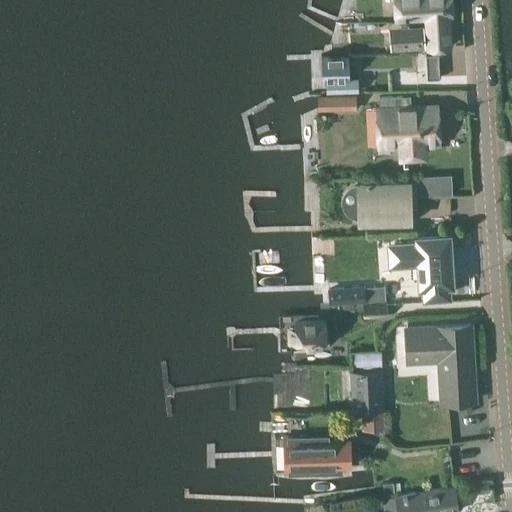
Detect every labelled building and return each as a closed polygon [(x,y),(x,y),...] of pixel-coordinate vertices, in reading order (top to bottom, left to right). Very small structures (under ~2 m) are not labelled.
[(395,0),(397,18),(428,16),(429,47),(429,48),(450,47),(448,16),(448,15),(452,15),(450,0),(395,0)] [(409,28),(409,20),(402,20),(402,21),(390,22),(392,51),(425,49),(424,27),(409,28)] [(349,54),(321,55),(321,78),(326,78),(326,92),(359,91),(358,77),(349,77),(349,54)] [(437,54),(425,55),(427,79),(439,78),(437,54)] [(380,73),(364,74),(364,86),(380,85),(380,73)] [(319,111),(357,111),(357,95),(319,95),(319,111)] [(380,108),(377,108),(378,144),(400,143),(400,155),(424,154),(424,142),(439,142),(439,106),(404,107),(404,95),(380,96),(380,108)] [(420,195),(441,194),(440,175),(419,176),(420,195)] [(409,183),(359,184),(360,218),(410,217),(409,198),(416,198),(416,179),(409,179),(409,183)] [(417,240),(394,242),(395,261),(418,260),(420,285),(424,285),(425,296),(449,294),(448,283),(452,283),(450,252),(445,252),(445,245),(449,244),(449,234),(417,236),(417,240)] [(294,290),(295,306),(329,306),(328,287),(294,290)] [(367,317),(388,316),(388,304),(366,305),(367,317)] [(322,349),(322,335),(326,335),(325,319),(296,321),(297,327),(291,328),(292,348),(312,346),(313,350),(322,349)] [(475,400),(472,323),(406,326),(408,360),(440,358),(442,401),(475,400)] [(383,369),(350,371),(352,411),(360,411),(363,410),(363,419),(363,424),(363,430),(385,430),(385,409),(386,409),(384,369),(383,369)] [(326,438),(285,439),(286,472),(295,472),(343,471),(343,468),(344,468),(351,467),(350,459),(350,441),(326,442),(326,438)] [(386,494),(395,493),(394,481),(385,482),(386,494)] [(474,495),(491,493),(490,481),(472,483),(474,495)] [(443,511),(459,510),(455,485),(397,494),(399,511),(443,511)]
